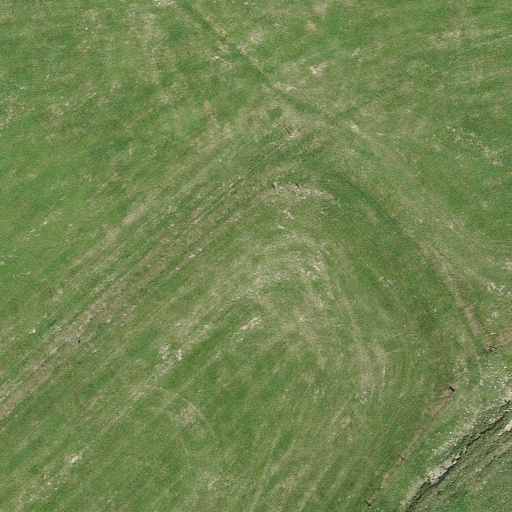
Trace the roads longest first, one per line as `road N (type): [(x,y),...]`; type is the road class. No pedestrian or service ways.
road 1 (track): [(252,185),(295,173),(352,194),(419,261),(473,352),(480,414),(404,511)]
road 2 (track): [(0,427),(252,185)]
road 3 (track): [(348,116),(511,47)]
